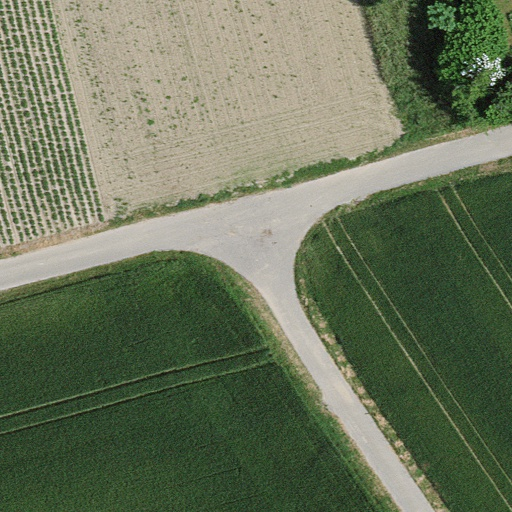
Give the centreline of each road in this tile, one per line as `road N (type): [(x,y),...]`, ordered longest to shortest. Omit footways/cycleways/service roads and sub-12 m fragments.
road 1 (track): [(0,280),(511,142)]
road 2 (track): [(418,511),(230,219)]
